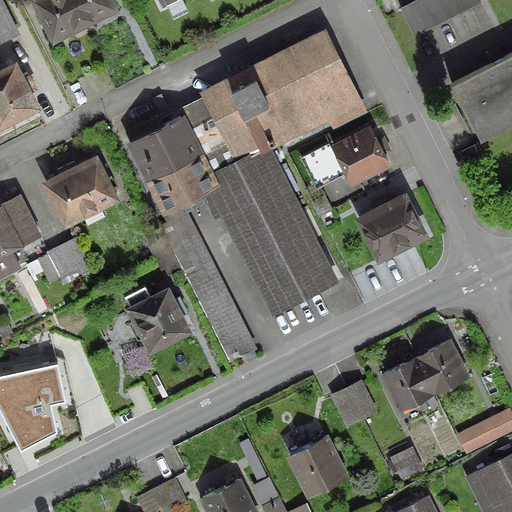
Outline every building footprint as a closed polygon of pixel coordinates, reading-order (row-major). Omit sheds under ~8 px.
[(33,0),(52,36),(55,35),(60,39),(67,35),(68,28),(81,22),(70,0),(33,0)] [(70,0),(81,22),(94,15),(100,19),(107,15),(107,8),(110,7),(106,0),(70,0)] [(478,2),(477,0),(416,0),(404,7),(417,33),(478,2)] [(0,35),(14,29),(0,1),(0,35)] [(218,208),(270,311),(332,279),(264,145),(354,100),(325,41),(160,124),(157,118),(126,133),(163,210),(178,202),(182,210),(203,200),(210,212),(218,208)] [(511,107),(511,52),(450,84),(472,127),(511,107)] [(0,121),(32,105),(25,91),(32,87),(26,75),(19,79),(11,65),(0,70),(0,121)] [(381,136),(374,140),(368,127),(331,146),(349,182),(386,163),(381,153),(387,150),(381,136)] [(313,184),(340,170),(326,143),(299,157),(313,184)] [(44,181),(64,221),(112,197),(93,157),(44,181)] [(357,217),(377,256),(421,233),(402,194),(386,202),(382,195),(369,201),(373,209),(357,217)] [(0,274),(26,261),(17,243),(36,233),(17,195),(0,203),(0,274)] [(312,207),(317,216),(329,210),(325,201),(312,207)] [(182,220),(159,232),(225,362),(252,348),(230,304),(226,306),(182,220)] [(158,265),(163,276),(177,268),(161,237),(147,244),(158,265)] [(59,245),(74,274),(88,266),(73,238),(59,245)] [(60,281),(74,274),(59,245),(45,252),(46,253),(35,259),(46,281),(57,275),(60,281)] [(122,295),(148,346),(184,328),(177,313),(183,310),(176,297),(170,300),(164,289),(149,297),(142,285),(122,295)] [(446,340),(413,357),(431,392),(464,375),(446,340)] [(413,357),(381,373),(398,408),(431,392),(413,357)] [(58,367),(0,379),(0,405),(22,450),(55,432),(51,406),(65,402),(58,367)] [(345,389),(358,415),(371,409),(358,382),(345,389)] [(345,389),(331,395),(344,422),(358,415),(345,389)] [(496,435),(488,418),(459,431),(465,444),(474,440),(477,444),(496,435)] [(307,492),(343,474),(323,435),(287,453),(307,492)] [(390,457),(399,475),(417,466),(408,447),(390,457)] [(493,511),(511,511),(511,457),(510,453),(467,475),(485,511),(491,507),(493,511)] [(172,477),(159,483),(171,507),(184,501),(172,477)] [(200,497),(207,511),(252,511),(236,479),(200,497)] [(159,483),(147,489),(158,511),(161,511),(171,507),(159,483)] [(430,511),(423,497),(392,511),(430,511)] [(283,511),(277,498),(262,506),(264,511),(283,511)]
